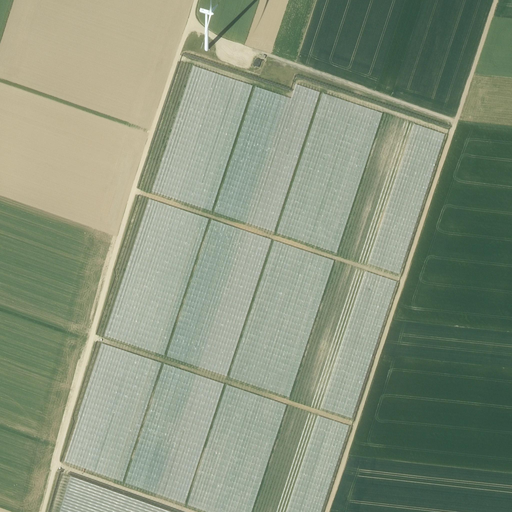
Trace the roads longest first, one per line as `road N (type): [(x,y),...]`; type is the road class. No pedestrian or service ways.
road 1 (track): [(326,511),(495,0)]
road 2 (track): [(185,25),(42,511)]
road 3 (track): [(226,40),(454,122),(511,128)]
road 4 (track): [(150,134),(0,82)]
